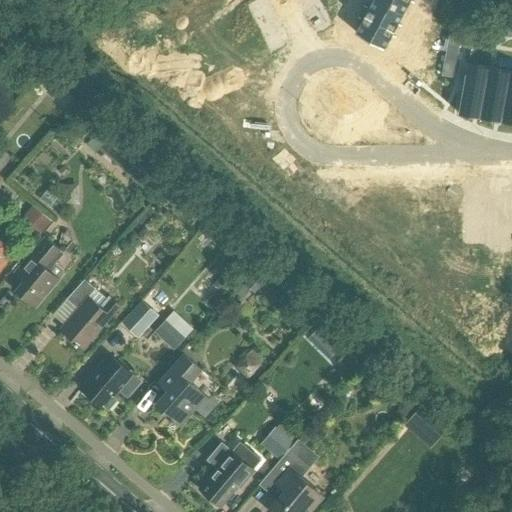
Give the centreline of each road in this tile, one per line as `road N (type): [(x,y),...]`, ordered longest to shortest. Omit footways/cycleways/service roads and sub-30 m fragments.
road 1 (residential): [(455,150),(352,60),(327,58),(300,69),(288,89),(295,136),(315,153),(402,156)]
road 2 (primary): [(130,511),(0,401)]
